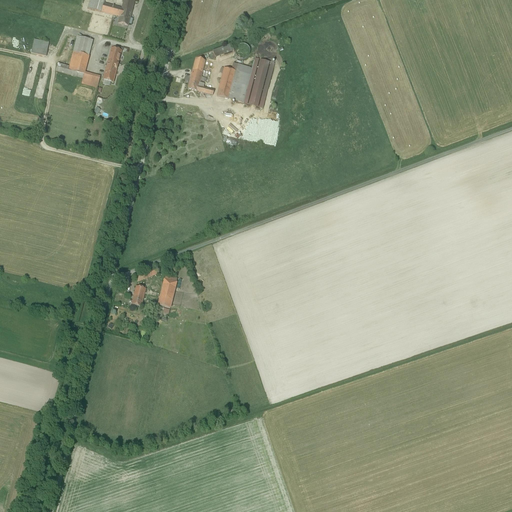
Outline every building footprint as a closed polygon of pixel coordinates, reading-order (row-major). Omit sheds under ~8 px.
[(104,0),(89,0),(87,9),(101,13),(103,4),(104,4),(104,0)] [(124,0),(122,9),(104,4),(103,4),(101,13),(119,18),(120,15),(130,18),(134,0),(124,0)] [(130,18),(120,15),(119,18),(119,19),(118,23),(128,26),(130,18)] [(93,41),(77,37),(73,53),(88,57),(93,41)] [(49,44),(34,40),(31,54),(46,57),(47,54),(49,44)] [(249,54),(249,52),(249,49),(247,46),(245,45),(242,44),(239,45),(237,46),(235,49),(235,52),(235,55),(237,57),(239,59),(242,59),(245,59),(247,57),(249,54)] [(231,45),(212,52),(215,59),(234,52),(231,45)] [(121,51),(111,49),(106,70),(116,73),(121,51)] [(88,57),(73,53),(69,68),(67,75),(83,79),(84,73),(88,57)] [(205,61),(195,59),(192,71),(202,73),(205,61)] [(255,60),(244,104),(262,109),(272,63),(255,60)] [(39,63),(30,61),(23,96),(32,97),(39,63)] [(43,64),(36,98),(44,100),(51,65),(43,64)] [(69,68),(57,65),(55,71),(67,75),(69,68)] [(252,69),(237,65),(236,72),(250,75),(252,69)] [(235,72),(224,69),(217,97),(228,100),(235,72)] [(116,73),(106,70),(104,76),(103,80),(104,80),(112,83),(113,83),(113,82),(116,73)] [(202,73),(192,71),(190,78),(200,81),(202,73)] [(236,72),(235,72),(228,100),(243,103),(250,75),(236,72)] [(97,76),(84,73),(83,79),(81,84),(94,87),(97,76)] [(200,81),(190,78),(189,85),(188,85),(187,89),(202,93),(203,89),(203,88),(204,85),(199,83),(200,81)] [(243,116),(226,113),(225,117),(243,121),(243,116)] [(151,270),(141,274),(143,280),(154,276),(151,270)] [(177,278),(165,275),(160,298),(172,301),(177,278)] [(146,289),(136,287),(133,297),(143,299),(143,298),(144,298),(145,297),(144,297),(144,296),(145,293),(146,289)] [(143,299),(133,297),(132,301),(131,305),(141,308),(143,299)] [(172,301),(160,298),(158,306),(170,309),(172,301)]
